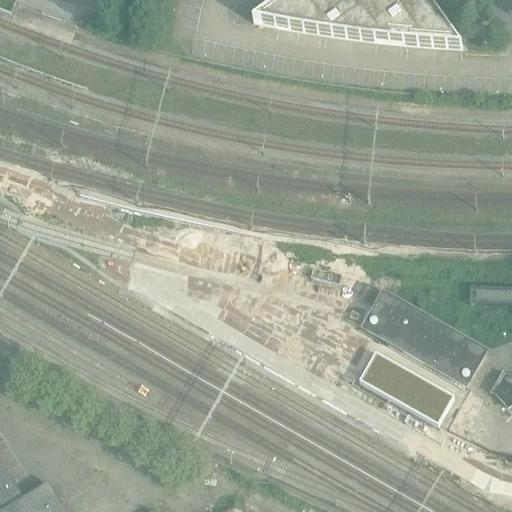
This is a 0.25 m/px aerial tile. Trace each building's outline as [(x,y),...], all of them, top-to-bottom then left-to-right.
[(462,52),(424,0),(287,0),(253,25),(276,30),(322,38),(369,44),(405,48),(445,51),(462,52)] [(511,288),(471,287),(470,306),(511,307),(511,288)] [(370,309),(378,295),(367,289),(359,303),(370,309)] [(383,295),(361,333),(466,394),(489,355),(484,352),(383,295)] [(376,358),(361,385),(438,428),(453,401),(376,358)] [(501,379),(490,397),(491,397),(494,396),(506,409),(504,410),(504,411),(506,413),(507,413),(508,412),(511,409),(511,378),(505,377),(503,374),(502,376),(501,377),(501,378),(501,379)] [(0,511),(61,511),(47,489),(22,504),(0,467),(0,511)]
